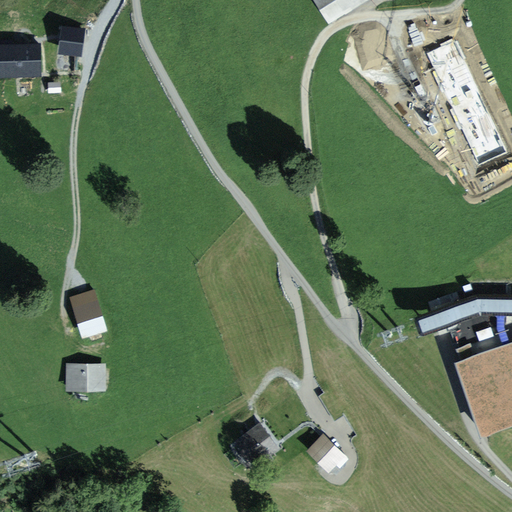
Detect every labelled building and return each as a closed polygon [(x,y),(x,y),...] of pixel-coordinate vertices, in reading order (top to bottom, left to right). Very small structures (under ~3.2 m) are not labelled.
[(318,0),(330,19),(347,8),(346,6),(352,2),(355,6),(365,0),(318,0)] [(13,41),(0,41),(1,73),(39,72),(39,44),(13,44),(13,41)] [(93,290),(69,298),(81,336),(105,329),(93,290)] [(481,306),(511,307),(511,293),(479,293),(418,315),(423,328),(481,306)] [(479,339),(495,337),(494,327),(478,329),(479,339)] [(511,343),(457,363),(483,438),(511,427),(511,343)] [(104,366),(64,364),(63,390),(103,392),(104,366)] [(263,426),(243,441),(256,459),(276,444),(263,426)] [(324,438),(312,449),(329,466),(335,460),(340,465),(345,460),(324,438)]
